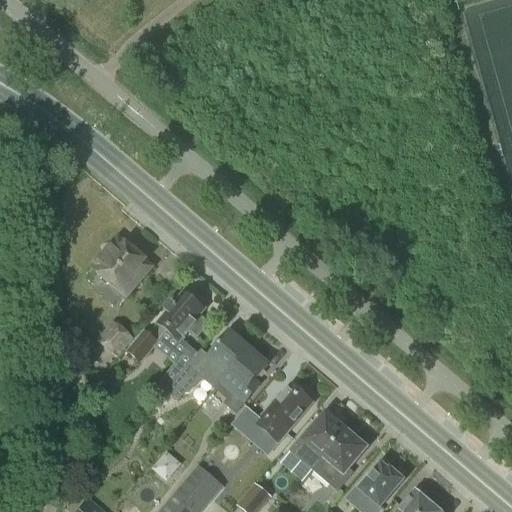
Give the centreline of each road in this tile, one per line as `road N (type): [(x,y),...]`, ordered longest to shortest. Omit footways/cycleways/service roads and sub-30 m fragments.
road 1 (primary): [(511,509),(59,122),(0,83)]
road 2 (residential): [(46,511),(41,359)]
road 3 (residential): [(118,98),(2,0)]
